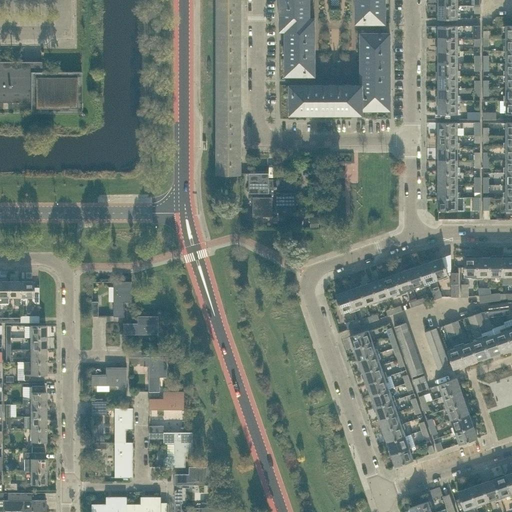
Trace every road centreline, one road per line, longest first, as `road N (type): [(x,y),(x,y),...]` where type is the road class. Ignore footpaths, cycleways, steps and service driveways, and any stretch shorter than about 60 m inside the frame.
road 1 (residential): [(380,495),(306,284),(319,267),(414,234)]
road 2 (residential): [(261,0),(260,138),(417,139)]
road 3 (residential): [(70,487),(66,273),(50,258),(0,257)]
road 4 (tertiary): [(185,212),(184,0)]
road 5 (tertiary): [(283,511),(215,317)]
road 6 (tertiary): [(185,212),(0,213)]
road 7 (residential): [(380,495),(511,448)]
road 8 (residential): [(417,139),(417,0)]
